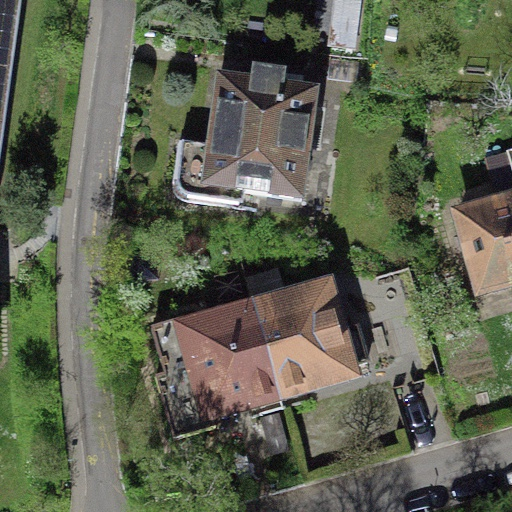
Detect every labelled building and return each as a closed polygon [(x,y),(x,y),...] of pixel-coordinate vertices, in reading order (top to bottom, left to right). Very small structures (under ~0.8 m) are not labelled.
[(0,0),(0,148),(20,0),(0,0)] [(220,78),(205,185),(301,199),(316,92),(282,87),(283,75),(270,73),(256,71),(254,83),(220,78)] [(511,202),(458,218),(480,292),(511,283),(511,202)] [(326,292),(255,312),(279,396),(295,392),(349,376),(348,370),(367,364),(357,328),(338,333),(326,292)] [(187,332),(184,320),(151,329),(164,376),(156,379),(174,441),(215,430),(211,415),(263,401),(279,396),(255,312),(187,332)]
